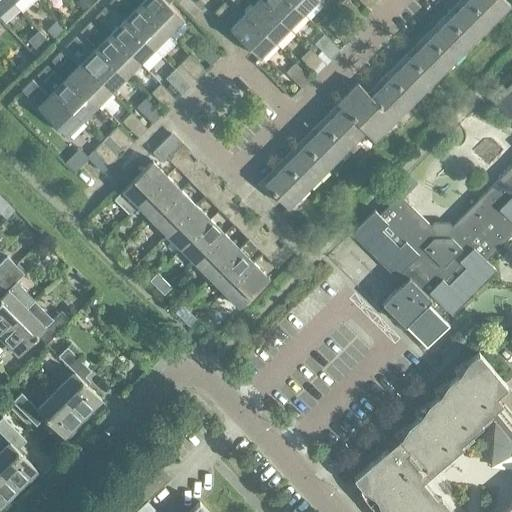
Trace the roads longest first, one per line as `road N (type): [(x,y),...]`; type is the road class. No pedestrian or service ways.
road 1 (residential): [(30,511),(174,369),(188,365)]
road 2 (residential): [(332,511),(188,365)]
road 3 (residential): [(174,123),(234,62),(288,112)]
road 4 (residential): [(397,0),(288,112)]
